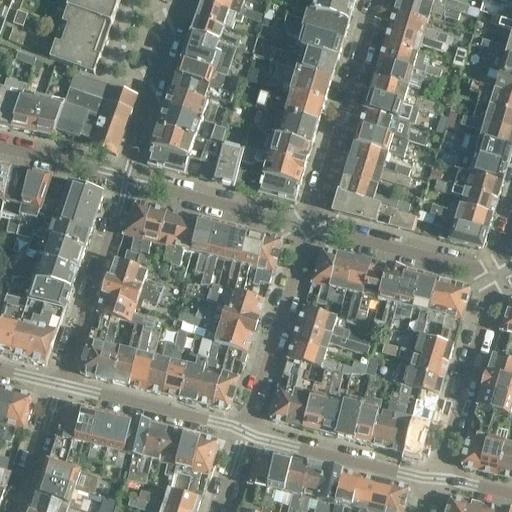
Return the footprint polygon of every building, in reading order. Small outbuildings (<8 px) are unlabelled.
[(121,0),(71,0),(69,8),(113,24),(121,0)] [(242,0),(203,0),(202,3),(230,13),(243,18),(262,25),(265,17),(243,9),(245,1),(242,0)] [(313,0),(310,12),(349,24),(355,2),(349,0),(313,0)] [(413,0),(397,0),(394,12),(428,23),(431,14),(458,22),(460,14),(433,6),(413,0)] [(413,0),(433,6),(460,14),(468,16),(471,7),(451,1),(450,0),(413,0)] [(491,0),(483,0),(480,12),(488,14),(491,0)] [(202,3),(197,18),(224,28),(228,19),(241,23),(243,18),(230,13),(202,3)] [(499,18),(511,22),(511,3),(509,3),(507,11),(502,10),(499,18)] [(0,11),(0,15),(7,18),(10,10),(2,7),(0,11)] [(69,8),(60,34),(104,50),(113,24),(69,8)] [(264,18),(302,29),(343,42),(349,24),(310,12),(307,11),(304,22),(286,16),(274,12),(267,10),(265,17),(264,18)] [(28,15),(18,12),(16,18),(26,21),(28,15)] [(394,12),(389,29),(423,39),(451,47),(453,39),(440,35),(439,36),(438,39),(436,38),(437,34),(426,30),(428,23),(394,12)] [(16,18),(14,24),(24,27),(26,21),(16,18)] [(197,18),(192,34),(219,43),(220,43),(236,49),(245,52),(247,48),(239,45),(241,41),(222,35),(224,28),(197,18)] [(288,36),(299,39),(296,50),(304,52),(304,51),(338,61),(343,42),(302,29),(287,25),(264,18),(262,24),(284,31),(289,33),(288,36)] [(511,32),(511,34),(510,40),(511,40),(511,22),(499,18),(498,18),(495,27),(511,32)] [(389,29),(385,45),(418,55),(420,48),(445,55),(448,47),(423,39),(389,29)] [(60,34),(60,35),(51,59),(95,75),(104,50),(60,34)] [(192,34),(182,63),(214,74),(216,74),(223,77),(226,78),(236,49),(220,43),(219,43),(192,34)] [(480,48),(505,56),(511,58),(511,40),(510,40),(508,48),(483,41),(480,48)] [(385,45),(380,62),(413,72),(438,80),(440,72),(431,69),(428,71),(426,71),(430,59),(418,55),(385,45)] [(490,69),(500,73),(511,76),(511,58),(505,56),(470,45),(468,54),(485,59),(485,61),(492,63),(490,69)] [(272,64),(298,72),(331,83),(338,61),(304,51),(304,52),(296,50),(294,57),(276,52),(272,64)] [(467,53),(457,50),(453,65),(463,68),(467,53)] [(36,59),(18,52),(15,61),(33,67),(36,59)] [(39,76),(43,64),(36,62),(32,74),(39,76)] [(380,62),(375,78),(408,88),(420,91),(422,84),(438,88),(440,80),(438,80),(413,72),(380,62)] [(182,63),(176,78),(209,89),(221,94),(226,81),(223,77),(214,74),(182,63)] [(294,87),(292,94),(325,104),(331,83),(298,72),(278,66),(274,80),(294,87)] [(260,72),(252,69),(248,81),(256,83),(260,72)] [(495,90),(495,91),(511,96),(511,76),(500,73),(498,82),(483,77),(481,86),(495,90)] [(69,89),(106,102),(133,112),(138,97),(74,74),(69,89)] [(176,78),(171,92),(204,103),(206,97),(223,103),(226,95),(221,94),(209,89),(176,78)] [(375,78),(370,95),(403,105),(424,111),(432,114),(435,105),(418,101),(420,91),(408,88),(375,78)] [(233,79),(228,95),(237,97),(242,82),(233,79)] [(478,102),(490,106),(511,112),(511,96),(495,91),(495,90),(481,86),(473,83),(470,93),(480,95),(478,102)] [(63,104),(101,117),(127,126),(133,112),(106,102),(69,89),(63,104)] [(4,91),(0,101),(0,126),(11,129),(23,98),(10,95),(11,92),(4,91)] [(171,92),(165,111),(202,123),(214,127),(217,118),(205,114),(208,105),(204,103),(171,92)] [(247,96),(240,94),(238,102),(245,104),(247,96)] [(292,94),(285,116),(318,126),(325,104),(292,94)] [(370,95),(365,111),(409,125),(413,113),(422,116),(424,111),(403,105),(370,95)] [(23,98),(11,129),(32,134),(45,100),(36,98),(34,100),(23,98)] [(45,100),(32,134),(53,139),(56,130),(64,107),(51,104),(52,101),(45,100)] [(472,119),(485,123),(511,131),(511,112),(490,106),(478,102),(472,119)] [(92,141),(91,143),(93,144),(91,148),(116,157),(127,126),(101,117),(64,105),(64,107),(56,130),(80,139),(81,136),(92,141)] [(165,111),(158,130),(196,141),(199,132),(212,136),(215,128),(202,123),(165,111)] [(262,133),(263,133),(279,137),(311,148),(318,126),(285,116),(268,111),(262,133)] [(365,111),(360,128),(425,148),(428,140),(411,135),(413,126),(409,125),(365,111)] [(230,124),(233,114),(226,112),(220,130),(228,132),(230,124)] [(448,118),(441,116),(435,133),(443,135),(445,130),(448,118)] [(482,133),(480,140),(511,149),(511,131),(485,123),(463,116),(460,125),(482,133)] [(360,128),(355,144),(388,155),(391,147),(423,157),(425,148),(360,128)] [(158,130),(152,149),(189,159),(191,159),(197,142),(195,142),(196,141),(158,130)] [(257,153),(269,157),(305,168),(311,148),(279,137),(275,136),(263,133),(257,153)] [(440,145),(475,156),(508,166),(511,153),(511,149),(480,140),(477,148),(442,138),(440,145)] [(355,144),(350,162),(383,172),(397,176),(400,166),(386,161),(388,155),(355,144)] [(218,159),(216,166),(212,183),(234,188),(237,177),(238,171),(239,171),(244,151),(222,145),(218,159)] [(189,159),(152,149),(148,166),(184,175),(189,159)] [(472,166),(470,173),(503,183),(508,166),(475,156),(455,150),(452,160),(472,166)] [(266,166),(263,177),(300,187),(305,168),(269,157),(257,153),(255,162),(266,166)] [(350,162),(345,178),(378,188),(380,181),(409,189),(412,180),(383,172),(350,162)] [(206,177),(205,181),(212,183),(216,166),(210,165),(206,177)] [(0,168),(0,214),(1,215),(4,204),(11,171),(0,168)] [(11,171),(4,204),(1,215),(10,217),(6,235),(16,237),(16,236),(21,218),(29,175),(11,171)] [(237,177),(234,188),(241,190),(244,177),(245,173),(239,171),(238,171),(237,177)] [(439,182),(442,174),(432,171),(430,179),(439,182)] [(456,187),(465,190),(498,200),(503,183),(470,173),(462,171),(456,187)] [(29,175),(21,218),(21,223),(36,227),(38,222),(39,219),(50,185),(51,180),(29,175)] [(263,177),(258,194),(295,204),(300,187),(263,177)] [(345,178),(340,193),(342,193),(341,195),(399,212),(408,214),(410,206),(376,196),(378,188),(345,178)] [(50,185),(39,219),(52,223),(55,224),(69,184),(60,182),(51,180),(50,185)] [(462,199),(460,207),(493,216),(498,200),(465,190),(436,182),(434,191),(462,199)] [(69,184),(55,224),(90,235),(103,195),(71,184),(69,184)] [(342,193),(340,193),(335,210),(336,214),(378,224),(378,223),(377,222),(378,216),(390,220),(388,227),(413,234),(417,220),(398,215),(399,212),(341,195),(342,193)] [(133,209),(123,237),(128,239),(133,240),(130,254),(125,253),(123,263),(127,265),(135,267),(143,242),(151,208),(138,204),(132,208),(133,209)] [(419,214),(455,223),(488,233),(493,216),(460,207),(457,215),(432,207),(432,209),(422,205),(419,214)] [(151,208),(143,242),(135,267),(144,271),(151,245),(158,246),(166,211),(151,208)] [(166,211),(158,246),(166,248),(163,263),(171,265),(174,250),(183,216),(166,211)] [(438,239),(449,242),(477,249),(478,250),(484,246),(488,233),(455,223),(419,214),(414,234),(427,237),(431,226),(441,229),(438,239)] [(183,216),(174,250),(171,266),(180,268),(184,253),(191,255),(199,220),(183,216)] [(199,220),(191,255),(199,257),(194,274),(203,276),(207,259),(216,224),(199,220)] [(52,223),(47,239),(84,252),(90,235),(55,224),(52,223)] [(216,224),(207,259),(203,276),(200,286),(211,286),(218,261),(224,263),(232,229),(216,224)] [(232,229),(224,263),(232,265),(225,289),(233,292),(240,267),(248,233),(232,229)] [(248,233),(240,267),(233,292),(243,295),(249,269),(255,271),(264,237),(248,233)] [(264,237),(255,271),(257,271),(253,286),(264,289),(268,274),(273,275),(282,247),(278,240),(264,237)] [(47,239),(40,260),(78,272),(84,252),(47,239)] [(37,253),(28,250),(26,257),(35,260),(37,253)] [(321,256),(312,285),(321,288),(314,312),(324,315),(331,290),(340,256),(328,253),(321,256)] [(340,256),(331,290),(324,315),(332,318),(338,292),(346,294),(355,260),(340,256)] [(21,278),(33,282),(35,283),(71,291),(78,272),(40,260),(37,270),(24,266),(21,278)] [(355,260),(346,294),(353,296),(346,323),(355,326),(359,313),(372,264),(355,260)] [(115,261),(109,279),(143,290),(160,297),(164,287),(146,281),(149,272),(144,271),(127,265),(120,263),(115,261)] [(372,264),(359,313),(367,314),(369,310),(377,313),(380,302),(378,302),(386,268),(372,264)] [(378,302),(380,302),(387,304),(382,324),(374,322),(371,331),(378,331),(390,332),(396,306),(406,273),(386,268),(378,302)] [(406,273),(396,306),(390,332),(401,332),(407,309),(413,311),(421,277),(406,273)] [(12,277),(0,274),(0,280),(10,283),(12,277)] [(421,277),(413,311),(420,312),(414,334),(423,337),(429,315),(438,281),(421,277)] [(3,321),(0,329),(0,355),(10,358),(21,325),(28,303),(34,283),(17,278),(3,321)] [(109,279),(104,296),(137,307),(140,301),(157,307),(160,297),(143,290),(109,279)] [(438,281),(429,315),(426,325),(443,329),(445,319),(454,285),(438,281)] [(71,291),(35,283),(34,283),(28,303),(55,310),(64,313),(71,291)] [(454,285),(445,319),(443,329),(439,342),(450,345),(450,346),(453,347),(461,322),(469,294),(470,294),(466,288),(465,288),(454,285)] [(228,300),(225,309),(259,321),(264,302),(260,301),(243,295),(231,291),(225,289),(218,286),(204,287),(203,292),(228,300)] [(98,314),(101,315),(110,318),(119,321),(131,325),(145,329),(151,331),(154,323),(144,319),(134,316),(137,307),(104,296),(98,314)] [(511,301),(509,305),(500,334),(511,336),(505,360),(511,362),(511,301)] [(39,329),(28,363),(42,366),(42,367),(48,364),(47,363),(64,313),(46,308),(39,329)] [(196,318),(220,326),(253,337),(259,321),(225,309),(223,317),(199,309),(196,318)] [(305,309),(299,326),(370,349),(373,340),(335,327),(338,320),(314,312),(305,309)] [(203,340),(214,344),(228,349),(244,354),(243,354),(248,356),(253,337),(220,326),(196,318),(180,314),(178,321),(206,331),(203,340)] [(96,335),(92,334),(88,342),(79,370),(82,376),(96,379),(110,318),(101,315),(96,335)] [(110,318),(96,379),(113,383),(121,350),(113,348),(119,321),(110,318)] [(21,325),(10,358),(28,363),(39,329),(21,325)] [(299,326),(294,343),(327,354),(329,347),(367,359),(370,349),(299,326)] [(121,350),(113,383),(129,387),(137,354),(142,330),(134,328),(129,352),(121,350)] [(137,354),(129,387),(146,392),(154,358),(146,356),(151,333),(142,330),(137,354)] [(154,358),(146,392),(163,395),(170,362),(178,333),(169,331),(162,360),(154,358)] [(170,362),(163,395),(179,399),(187,366),(180,364),(187,335),(178,332),(170,362)] [(384,346),(387,335),(379,334),(376,344),(384,346)] [(407,352),(415,354),(448,364),(453,347),(450,346),(450,345),(439,342),(420,336),(420,337),(412,335),(407,352)] [(288,360),(311,367),(334,374),(341,376),(341,375),(344,368),(325,362),(327,354),(294,343),(288,360)] [(187,366),(179,399),(197,404),(205,370),(207,361),(211,347),(203,345),(199,359),(190,356),(187,366)] [(412,364),(410,370),(444,381),(448,364),(415,354),(407,352),(401,350),(400,351),(384,346),(382,354),(412,364)] [(205,370),(197,404),(212,407),(221,374),(213,372),(219,349),(211,347),(205,370)] [(228,349),(225,359),(225,361),(233,363),(244,367),(248,356),(243,354),(244,354),(228,349)] [(493,356),(488,373),(511,380),(511,362),(505,360),(493,356)] [(380,362),(370,359),(367,367),(365,376),(375,378),(380,362)] [(221,374),(212,407),(224,410),(224,411),(231,408),(240,380),(236,378),(230,376),(233,363),(225,361),(221,374)] [(280,388),(279,390),(270,417),(269,417),(273,423),(273,424),(288,427),(296,392),(301,365),(288,361),(282,379),(288,381),(286,390),(280,388)] [(367,367),(354,362),(351,371),(344,368),(341,375),(365,376),(367,367)] [(296,392),(288,427),(304,431),(312,396),(315,385),(307,383),(311,367),(301,365),(296,392)] [(394,385),(404,388),(419,392),(431,396),(434,397),(438,398),(444,381),(399,367),(394,385)] [(511,380),(488,373),(483,391),(511,399),(511,380)] [(340,386),(341,376),(334,374),(334,378),(332,385),(340,386)] [(312,396),(304,431),(320,434),(328,400),(332,385),(334,378),(324,375),(322,386),(315,385),(312,396)] [(363,409),(355,443),(371,446),(379,413),(381,402),(374,400),(378,381),(370,379),(363,409)] [(332,385),(328,400),(320,434),(336,438),(344,404),(347,393),(339,391),(340,386),(332,385)] [(0,388),(0,443),(1,444),(5,428),(17,393),(0,388)] [(402,388),(400,395),(416,399),(418,393),(402,388)] [(511,399),(483,391),(477,408),(493,413),(501,416),(510,418),(511,418),(511,399)] [(411,421),(403,454),(415,457),(416,457),(422,454),(422,453),(434,413),(427,411),(431,396),(419,392),(411,421)] [(17,393),(5,428),(2,442),(11,444),(16,431),(20,432),(21,430),(25,431),(34,402),(35,402),(32,397),(17,393)] [(379,413),(371,446),(387,450),(395,417),(400,395),(392,393),(386,414),(379,413)] [(395,417),(387,450),(403,454),(411,421),(403,418),(407,397),(400,395),(395,417)] [(344,404),(336,438),(355,443),(363,409),(364,403),(346,399),(344,404)] [(65,410),(56,439),(48,462),(69,469),(75,444),(82,410),(72,407),(65,410)] [(478,438),(469,436),(461,462),(460,463),(464,469),(465,469),(478,472),(491,421),(492,417),(493,413),(477,408),(474,418),(482,420),(478,438)] [(82,410),(75,444),(69,469),(76,472),(83,446),(91,448),(99,414),(82,410)] [(492,417),(491,421),(499,423),(500,419),(501,416),(493,413),(492,417)] [(99,414),(91,448),(99,449),(97,460),(92,477),(101,480),(108,452),(117,418),(99,414)] [(117,418),(108,452),(101,480),(110,482),(116,453),(125,455),(132,422),(117,418)] [(491,421),(478,472),(496,477),(505,443),(508,433),(497,430),(499,423),(491,421)] [(132,422),(125,455),(134,458),(127,481),(136,483),(143,460),(151,426),(132,422)] [(151,426),(143,460),(136,483),(146,486),(152,462),(159,464),(167,430),(151,426)] [(167,430),(159,464),(167,466),(165,476),(169,477),(168,481),(172,482),(173,478),(184,434),(167,430)] [(200,438),(184,434),(173,478),(178,479),(180,469),(192,472),(200,438)] [(200,438),(192,472),(188,487),(186,496),(201,501),(203,495),(197,493),(198,489),(201,475),(204,476),(204,475),(208,476),(218,448),(214,442),(200,438)] [(511,444),(505,443),(496,477),(511,480),(511,444)] [(257,459),(248,486),(258,489),(255,503),(264,505),(268,491),(276,457),(264,454),(264,453),(257,458),(257,459)] [(0,472),(10,475),(15,461),(0,456),(0,472)] [(276,457),(268,491),(264,505),(262,511),(271,511),(276,493),(285,495),(293,461),(276,457)] [(293,461),(285,495),(282,506),(289,508),(288,511),(298,511),(310,465),(293,461)] [(48,462),(42,481),(75,492),(103,500),(106,491),(89,485),(91,477),(81,473),(76,472),(69,469),(48,462)] [(325,469),(310,465),(298,511),(307,511),(310,501),(317,503),(325,469)] [(325,469),(317,503),(314,511),(334,511),(336,507),(344,473),(325,469)] [(0,491),(4,493),(10,475),(0,472),(0,491)] [(344,473),(336,507),(334,511),(342,511),(344,509),(352,511),(360,477),(344,473)] [(360,477),(352,511),(355,511),(369,511),(377,482),(360,477)] [(75,492),(42,481),(36,498),(69,508),(79,511),(80,511),(84,500),(89,501),(90,497),(75,492)] [(172,482),(170,491),(179,494),(186,496),(188,487),(172,482)] [(377,482),(369,511),(386,511),(393,485),(377,482)] [(405,488),(393,485),(386,511),(404,511),(410,494),(405,488)] [(138,501),(162,508),(173,511),(197,511),(201,501),(186,496),(179,494),(170,491),(168,490),(165,500),(141,492),(138,501)] [(67,511),(69,508),(36,498),(31,511),(67,511)] [(145,511),(173,511),(162,508),(130,499),(128,507),(145,511)] [(243,511),(262,511),(264,505),(255,503),(244,500),(241,511),(243,511)] [(449,504),(446,511),(464,511),(466,503),(455,501),(454,500),(448,504),(449,504)] [(466,503),(464,511),(483,511),(484,508),(466,503)]
